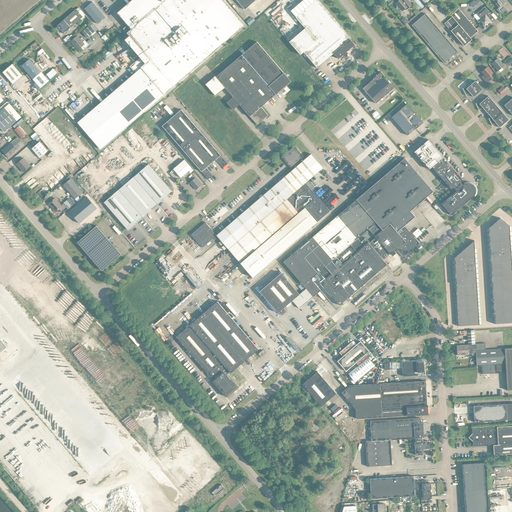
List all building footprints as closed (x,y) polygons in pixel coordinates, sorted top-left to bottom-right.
[(135,71),(77,120),(100,147),(245,23),(224,0),(129,0),(117,10),(128,23),(123,26),(129,33),(125,37),(140,55),(130,64),(135,71)] [(91,0),(84,6),(97,21),(105,15),(92,0),(91,0)] [(354,42),(350,37),(351,36),(320,0),(313,0),(296,15),(305,26),(289,39),(300,52),(303,50),(317,65),(333,51),(338,57),(354,42)] [(397,0),(396,1),(398,3),(397,4),(397,5),(398,7),(399,7),(400,6),(402,9),(405,7),(406,8),(412,3),(409,0),(397,0)] [(494,0),(495,1),(499,5),(496,7),(500,12),(506,7),(502,3),(505,0),(494,0)] [(476,12),(473,14),(478,19),(484,27),(492,20),(489,17),(490,17),(490,16),(489,16),(492,13),(484,4),(476,12)] [(451,13),(452,15),(472,38),(475,35),(473,33),(478,29),(458,6),(451,13)] [(76,7),(64,17),(70,25),(83,14),(76,7)] [(412,23),(444,61),(458,49),(425,11),(412,23)] [(472,38),(452,15),(445,21),(464,44),(469,39),(469,40),(472,38)] [(70,25),(64,17),(57,23),(57,24),(55,26),(58,29),(60,27),(63,31),(70,25)] [(82,29),(87,35),(95,29),(90,23),(82,29)] [(74,44),(77,48),(81,45),(83,47),(89,43),(85,38),(83,40),(77,33),(71,39),(74,42),(75,43),(74,44)] [(268,113),(261,104),(291,79),(257,39),(242,52),(216,75),(215,74),(205,82),(215,93),(225,85),(257,122),(268,113)] [(492,61),(498,68),(504,63),(498,56),(492,61)] [(40,86),(48,79),(41,70),(39,71),(34,64),(35,63),(29,57),(22,63),(33,76),(32,77),(40,86)] [(22,73),(12,61),(3,70),(12,81),(22,73)] [(481,75),(487,81),(492,77),(489,73),(492,71),(487,65),(482,69),(484,72),(481,75)] [(384,74),(381,70),(377,72),(376,72),(376,74),(373,77),(363,86),(376,101),(394,85),(384,74)] [(466,93),(470,91),(474,95),(483,87),(475,79),(471,82),(462,86),(466,93)] [(479,108),(483,106),(487,110),(496,102),(488,94),(484,98),(484,97),(475,101),(479,108)] [(0,108),(0,124),(4,129),(21,115),(9,101),(0,108)] [(420,117),(420,115),(419,115),(416,112),(407,102),(392,115),(408,133),(415,126),(415,127),(423,120),(420,117)] [(222,165),(227,161),(220,153),(200,130),(181,107),(162,123),(208,177),(213,173),(206,165),(216,157),(222,165)] [(492,123),(496,121),(500,125),(509,118),(501,109),(497,113),(488,116),(492,123)] [(2,148),(8,155),(24,142),(17,135),(2,148)] [(464,182),(463,183),(460,179),(462,177),(428,137),(414,150),(429,167),(432,165),(451,187),(453,185),(456,189),(441,202),(451,213),(474,194),(474,193),(475,193),(475,192),(475,191),(476,191),(476,190),(476,189),(476,188),(476,187),(475,186),(475,185),(475,184),(474,184),(474,183),(473,183),(473,182),(472,182),(471,181),(470,181),(469,181),(468,181),(467,181),(466,181),(465,182),(464,182)] [(31,146),(40,155),(47,148),(39,139),(31,146)] [(197,227),(191,232),(200,243),(200,242),(202,245),(209,240),(214,235),(216,238),(218,235),(228,247),(240,260),(252,274),(329,208),(305,180),(323,165),(311,152),(305,157),(303,155),(303,154),(294,143),(281,155),(290,165),(291,165),(293,167),(240,212),(233,219),(216,233),(214,231),(205,220),(197,227)] [(16,162),(23,169),(30,163),(23,156),(16,162)] [(316,272),(322,279),(320,281),(339,303),(387,262),(383,258),(390,251),(391,252),(398,246),(404,253),(419,241),(406,226),(402,229),(400,227),(415,214),(410,209),(433,189),(405,156),(356,197),(283,260),(313,294),(320,288),(310,276),(316,272)] [(173,167),(181,175),(191,166),(184,158),(173,167)] [(103,200),(126,227),(171,189),(148,162),(103,200)] [(190,180),(196,187),(201,182),(195,175),(190,180)] [(63,183),(75,196),(83,190),(71,176),(63,183)] [(69,209),(79,221),(96,206),(87,194),(69,209)] [(52,206),(55,210),(59,207),(61,209),(66,205),(63,201),(61,203),(55,196),(48,201),(51,205),(52,204),(53,206),(52,206)] [(500,216),(488,226),(494,322),(511,320),(511,268),(509,223),(500,216)] [(77,240),(101,268),(120,252),(96,223),(77,240)] [(474,238),(454,256),(458,324),(479,323),(474,238)] [(281,270),(259,289),(278,311),(278,310),(280,312),(282,313),(286,309),(285,310),(282,306),(292,298),(299,306),(313,294),(306,286),(299,292),(296,288),(281,270)] [(212,379),(225,394),(236,384),(226,372),(229,369),(230,370),(258,347),(217,299),(176,335),(207,371),(208,371),(212,376),(214,378),(212,379)] [(474,327),(467,328),(468,343),(468,347),(471,347),(471,348),(475,348),(475,342),(474,327)] [(351,340),(345,345),(357,359),(369,349),(360,339),(355,344),(351,340)] [(475,348),(476,354),(476,363),(481,363),(482,372),(506,370),(507,388),(511,387),(511,345),(485,347),(485,341),(475,342),(475,348)] [(468,354),(476,354),(475,348),(471,348),(471,347),(468,347),(468,343),(456,343),(457,353),(468,352),(468,354)] [(357,359),(345,345),(339,350),(342,354),(337,359),(346,369),(357,359)] [(374,363),(367,355),(348,371),(355,380),(374,363)] [(401,360),(402,374),(425,373),(424,362),(423,362),(423,359),(416,359),(401,360)] [(302,382),(321,404),(336,391),(317,369),(302,382)] [(355,407),(356,416),(428,412),(427,403),(426,403),(424,384),(426,384),(425,379),(349,383),(341,390),(355,407)] [(511,417),(511,401),(473,404),(474,420),(511,417)] [(415,436),(424,435),(423,420),(420,421),(420,416),(370,419),(371,439),(365,439),(366,464),(391,463),(390,438),(415,436)] [(473,444),(493,443),(493,453),(499,452),(499,453),(511,451),(511,423),(471,426),(472,431),(470,433),(470,434),(470,437),(472,439),(473,444)] [(415,452),(415,453),(422,452),(422,447),(423,447),(429,446),(430,446),(429,439),(414,440),(415,452)] [(462,462),(462,472),(485,471),(484,460),(462,462)] [(462,472),(463,483),(485,481),(485,471),(462,472)] [(414,488),(422,487),(421,481),(426,481),(426,478),(421,478),(421,479),(419,479),(419,478),(413,479),(413,474),(369,476),(371,496),(414,494),(414,488)] [(421,481),(422,487),(422,495),(420,495),(421,498),(428,498),(428,495),(431,495),(431,490),(430,490),(430,487),(431,487),(430,481),(426,481),(421,481)] [(463,483),(464,493),(486,492),(485,481),(463,483)] [(211,490),(214,494),(224,486),(221,482),(211,490)] [(464,493),(464,504),(487,503),(486,492),(464,493)] [(372,502),(372,508),(372,510),(373,511),(385,510),(385,501),(372,502)] [(343,504),(341,511),(356,511),(356,503),(343,504)] [(464,504),(464,511),(487,511),(487,503),(464,504)]
